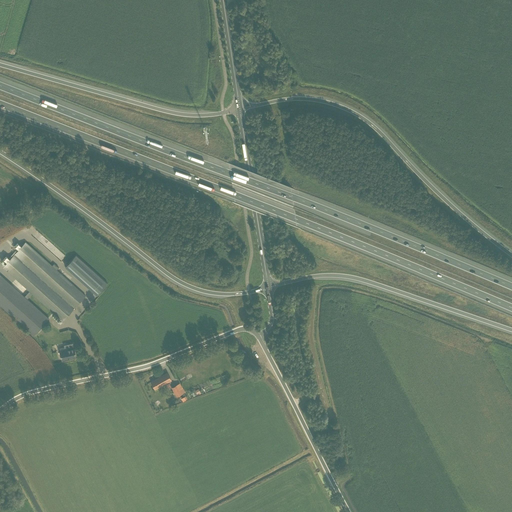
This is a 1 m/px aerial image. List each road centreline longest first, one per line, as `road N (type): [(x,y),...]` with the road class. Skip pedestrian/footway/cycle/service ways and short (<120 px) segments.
road 1 (motorway): [(0,103),(511,307)]
road 2 (motorway): [(511,286),(0,85)]
road 3 (motorway): [(511,255),(354,112),(302,98),(239,108)]
road 4 (motorway): [(0,152),(188,287),(229,294),(269,288)]
road 5 (unclassified): [(0,404),(23,391),(148,367),(240,328),(259,338)]
road 6 (motorway): [(269,288),(318,276),(353,278),(511,330)]
road 7 (motorway): [(239,108),(177,115),(0,65)]
road 8 (unclassified): [(348,511),(259,338)]
road 9 (secondary): [(239,108),(269,288)]
